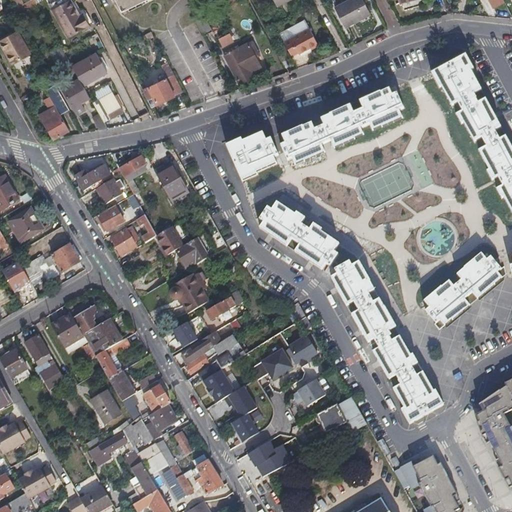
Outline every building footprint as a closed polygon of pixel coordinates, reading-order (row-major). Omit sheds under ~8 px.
[(27,0),(16,6),(11,9),(15,16),(35,3),(33,0),(27,0)] [(78,18),(75,14),(67,0),(64,0),(49,9),(66,37),(87,25),(81,16),(78,18)] [(115,0),(121,11),(143,0),(115,0)] [(362,0),(344,0),(333,6),(343,25),(369,11),(362,0)] [(486,0),(491,9),(504,3),(502,0),(486,0)] [(190,13),(202,35),(210,30),(198,9),(190,13)] [(296,33),(304,48),(314,42),(306,27),(296,33)] [(16,31),(0,39),(0,44),(11,63),(29,53),(16,31)] [(227,33),(218,38),(222,45),(231,40),(227,33)] [(296,52),(304,48),(296,33),(282,40),(289,54),(295,51),(296,52)] [(252,39),(247,42),(255,56),(260,54),(252,39)] [(255,56),(247,42),(223,55),(239,83),(254,75),(250,70),(259,65),(255,56)] [(71,66),(63,51),(59,44),(48,51),(57,65),(61,63),(68,74),(74,71),(71,66)] [(78,78),(82,84),(107,70),(96,52),(71,66),(74,71),(78,78)] [(458,102),(461,107),(477,99),(478,98),(475,93),(483,89),(472,70),(475,68),(467,54),(433,72),(441,87),(443,86),(453,105),(458,102)] [(142,89),(151,107),(182,91),(173,73),(142,89)] [(89,96),(87,93),(82,84),(78,78),(61,87),(76,113),(83,108),(79,102),(89,96)] [(42,121),(52,139),(68,129),(59,114),(68,109),(60,94),(54,84),(45,89),(49,95),(44,99),(49,108),(48,109),(52,115),(42,121)] [(365,108),(361,110),(368,124),(372,123),(375,129),(382,126),(385,125),(404,117),(401,109),(406,107),(400,92),(395,94),(392,88),(384,91),(383,91),(361,100),(365,108)] [(92,102),(99,113),(103,121),(108,118),(105,112),(118,105),(110,92),(92,102)] [(477,99),(461,107),(463,111),(457,114),(462,123),(465,122),(475,142),(484,138),(487,142),(498,135),(496,131),(503,128),(487,99),(480,103),(477,99)] [(326,124),(321,127),(329,142),(333,140),(337,147),(366,133),(363,127),(368,124),(361,110),(357,112),(353,104),(332,113),(331,115),(324,118),(326,124)] [(105,112),(108,118),(121,110),(118,105),(105,112)] [(38,115),(42,121),(52,115),(48,109),(38,115)] [(99,129),(107,127),(103,121),(99,113),(92,117),(99,129)] [(329,142),(321,127),(318,128),(315,122),(307,125),(306,125),(284,134),(287,142),(283,144),(289,158),(294,156),(298,163),(306,160),(327,151),(324,144),(329,142)] [(276,157),(281,154),(273,137),(269,139),(265,132),(245,140),(243,139),(229,146),(244,181),(259,174),(259,172),(278,163),(276,157)] [(498,135),(487,142),(489,146),(480,151),(490,170),(488,171),(493,180),(498,177),(501,182),(511,175),(511,146),(507,137),(501,140),(498,135)] [(142,156),(119,168),(122,173),(134,194),(140,190),(131,175),(147,165),(142,156)] [(85,190),(113,175),(107,165),(90,174),(88,170),(77,175),(85,190)] [(175,167),(159,176),(172,199),(188,189),(175,167)] [(5,175),(0,177),(0,211),(19,200),(5,175)] [(511,175),(501,182),(504,186),(498,189),(503,199),(505,198),(511,210),(511,175)] [(113,178),(96,189),(105,205),(118,198),(120,202),(127,198),(124,194),(123,194),(121,190),(124,188),(121,181),(116,183),(113,178)] [(293,239),(296,241),(306,228),(302,225),(306,219),(297,213),(296,214),(277,203),(271,211),(268,208),(260,219),(264,222),(261,228),(288,245),(293,239)] [(116,205),(98,215),(108,232),(125,221),(116,205)] [(30,207),(9,220),(22,241),(43,228),(30,207)] [(147,214),(138,219),(142,226),(145,224),(149,231),(142,236),(146,242),(157,235),(158,234),(147,214)] [(306,228),(296,241),(301,244),(296,251),(323,269),(326,264),(331,267),(338,255),(334,253),(340,244),(322,233),(323,230),(314,224),(310,231),(306,228)] [(162,244),(168,254),(176,249),(183,244),(172,226),(158,234),(157,235),(162,244)] [(122,255),(139,245),(128,228),(112,237),(122,255)] [(8,245),(0,230),(0,246),(1,249),(8,245)] [(227,245),(221,233),(211,239),(217,251),(227,245)] [(176,249),(187,268),(208,256),(196,236),(183,244),(176,249)] [(69,243),(48,257),(59,274),(80,261),(69,243)] [(159,246),(165,255),(168,254),(162,244),(159,246)] [(462,279),(458,282),(469,294),(473,291),(479,298),(496,283),(495,282),(502,276),(498,271),(501,269),(491,256),(488,259),(482,252),(463,267),(463,269),(458,273),(462,279)] [(30,280),(33,285),(45,278),(38,267),(44,262),(40,255),(22,267),(30,280)] [(2,272),(13,290),(30,280),(22,267),(19,261),(2,272)] [(354,302),(356,306),(371,298),(369,294),(375,290),(370,281),(371,280),(360,262),(352,266),(349,261),(335,270),(338,274),(332,278),(336,286),(336,287),(347,306),(354,302)] [(238,264),(228,270),(229,272),(234,281),(244,275),(238,264)] [(202,287),(209,283),(201,270),(194,274),(202,287)] [(184,295),(185,298),(202,287),(194,274),(193,272),(173,284),(174,287),(171,289),(171,294),(174,297),(176,297),(179,297),(184,295)] [(430,307),(427,309),(437,322),(435,323),(440,329),(441,327),(445,324),(453,318),(454,318),(471,304),(465,297),(469,294),(458,282),(456,285),(450,280),(443,286),(442,285),(424,299),(430,307)] [(0,282),(0,300),(2,304),(10,299),(0,282)] [(187,306),(186,308),(188,311),(209,299),(203,288),(202,287),(185,298),(187,306)] [(236,305),(231,297),(207,310),(213,319),(236,305)] [(371,298),(356,306),(359,311),(352,315),(362,334),(364,335),(368,342),(375,339),(377,343),(391,336),(392,335),(390,330),(398,326),(387,307),(385,307),(381,299),(374,302),(371,298)] [(86,304),(72,313),(84,334),(95,327),(96,326),(93,320),(94,319),(93,316),(95,315),(97,309),(95,305),(93,306),(90,304),(88,306),(86,304)] [(84,334),(72,313),(64,317),(69,324),(56,331),(65,346),(84,334)] [(69,324),(64,317),(53,324),(56,331),(69,324)] [(109,318),(96,326),(95,327),(107,349),(122,340),(109,318)] [(242,326),(238,318),(231,322),(236,330),(242,326)] [(188,322),(174,330),(184,347),(198,339),(188,322)] [(191,363),(206,353),(225,341),(223,338),(219,340),(215,332),(212,333),(201,340),(204,346),(194,352),(192,349),(185,353),(191,363)] [(65,380),(39,335),(26,343),(39,365),(48,360),(52,366),(41,373),(51,389),(65,380)] [(304,335),(285,347),(298,367),(317,355),(304,335)] [(233,336),(225,341),(230,349),(238,343),(233,336)] [(391,336),(377,343),(380,349),(374,352),(389,379),(395,375),(398,380),(414,371),(411,366),(420,362),(415,354),(413,355),(402,336),(394,340),(391,336)] [(96,356),(105,369),(110,378),(123,371),(121,368),(120,369),(111,355),(115,353),(132,343),(128,337),(122,340),(107,349),(96,356)] [(92,358),(96,356),(89,343),(85,345),(92,358)] [(258,362),(270,381),(293,368),(281,348),(258,362)] [(17,349),(0,359),(11,378),(25,370),(29,368),(17,349)] [(120,369),(121,368),(121,364),(115,353),(111,355),(120,369)] [(191,363),(187,365),(192,373),(206,365),(204,363),(210,359),(206,353),(191,363)] [(218,361),(219,361),(222,367),(230,362),(227,356),(218,361)] [(414,371),(398,380),(397,381),(400,386),(394,389),(404,408),(402,409),(410,423),(445,403),(437,389),(435,390),(425,372),(420,362),(411,366),(414,371)] [(218,402),(225,398),(236,391),(222,369),(217,372),(213,365),(199,374),(208,388),(212,396),(213,395),(218,402)] [(25,370),(11,378),(15,385),(29,377),(25,370)] [(123,371),(110,378),(123,401),(130,397),(134,394),(122,375),(125,373),(123,371)] [(0,410),(14,403),(0,379),(0,410)] [(321,391),(327,389),(323,379),(317,382),(321,391)] [(507,386),(482,403),(486,409),(477,414),(480,421),(487,434),(491,443),(495,441),(498,448),(495,450),(503,466),(510,479),(511,483),(511,434),(509,429),(511,427),(505,413),(511,410),(511,379),(506,383),(507,386)] [(314,380),(294,391),(303,408),(324,396),(314,380)] [(163,407),(171,402),(160,384),(152,388),(163,407)] [(234,404),(242,417),(248,413),(258,407),(245,386),(236,391),(225,398),(230,406),(234,404)] [(122,416),(108,391),(92,400),(105,425),(122,416)] [(140,415),(130,397),(123,401),(135,421),(140,415)] [(351,431),(367,423),(352,397),(337,405),(347,423),(351,431)] [(347,423),(337,405),(318,415),(327,433),(347,423)] [(151,416),(153,421),(160,431),(177,421),(169,406),(151,416)] [(242,417),(233,422),(244,441),(260,431),(258,429),(248,413),(242,417)] [(143,419),(124,430),(125,432),(130,440),(133,445),(143,440),(145,443),(154,438),(146,425),(143,419)] [(0,427),(1,430),(0,430),(0,445),(4,453),(26,440),(25,438),(32,435),(23,420),(17,423),(16,421),(8,426),(7,424),(0,427)] [(153,421),(146,425),(154,438),(154,439),(161,435),(160,431),(153,421)] [(483,436),(487,434),(480,421),(478,422),(483,436)] [(194,449),(184,431),(176,435),(186,453),(194,449)] [(130,440),(125,432),(92,452),(100,465),(112,458),(109,452),(130,440)] [(100,438),(82,449),(85,454),(103,443),(100,438)] [(378,440),(386,454),(391,452),(383,438),(378,440)] [(171,452),(164,439),(157,443),(162,453),(164,456),(171,452)] [(162,453),(157,443),(138,454),(141,460),(144,464),(162,453)] [(266,461),(271,472),(310,452),(305,443),(301,446),(299,444),(266,461)] [(141,460),(138,454),(136,450),(127,456),(143,484),(136,487),(143,498),(158,488),(144,464),(141,460)] [(184,474),(171,452),(164,456),(177,478),(184,474)] [(392,458),(396,466),(400,464),(396,456),(392,458)] [(425,511),(455,511),(460,509),(454,497),(457,495),(452,485),(450,486),(447,481),(450,480),(441,463),(434,467),(429,458),(420,462),(418,458),(394,470),(404,489),(411,485),(412,488),(419,484),(422,483),(425,488),(422,489),(427,499),(430,498),(435,507),(432,508),(425,511)] [(224,485),(208,459),(184,474),(177,478),(188,497),(195,492),(187,478),(196,473),(208,495),(224,485)] [(19,479),(27,493),(28,495),(29,498),(51,486),(50,484),(57,480),(48,465),(41,469),(40,467),(33,471),(32,470),(26,473),(26,475),(19,479)] [(510,479),(503,466),(499,468),(506,481),(510,479)] [(0,476),(0,500),(6,497),(4,495),(17,487),(8,472),(0,476)] [(88,510),(89,511),(98,511),(114,503),(104,486),(82,499),(88,510)] [(171,511),(172,511),(158,488),(143,498),(133,503),(139,511),(150,504),(155,511),(171,511)] [(27,493),(6,505),(7,506),(0,510),(0,511),(12,511),(31,501),(29,498),(28,495),(27,493)] [(80,496),(68,503),(73,511),(85,511),(88,510),(82,499),(80,496)] [(389,511),(380,498),(357,511),(389,511)] [(211,511),(205,501),(204,500),(200,503),(185,511),(211,511)]
